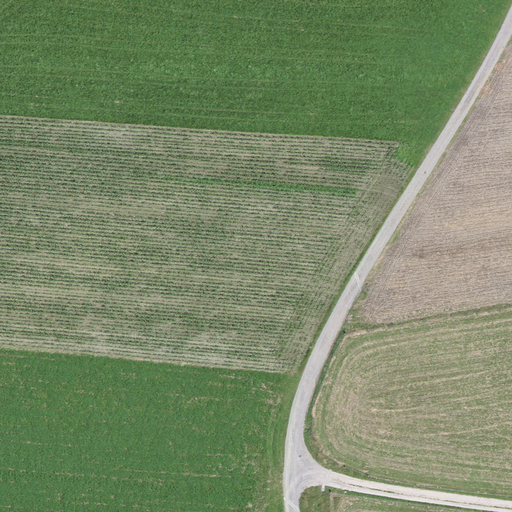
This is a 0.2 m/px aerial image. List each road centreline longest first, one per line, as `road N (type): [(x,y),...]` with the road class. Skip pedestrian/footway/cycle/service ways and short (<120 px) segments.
road 1 (track): [(511,20),(315,360),(296,419),(292,511)]
road 2 (track): [(511,510),(291,467)]
